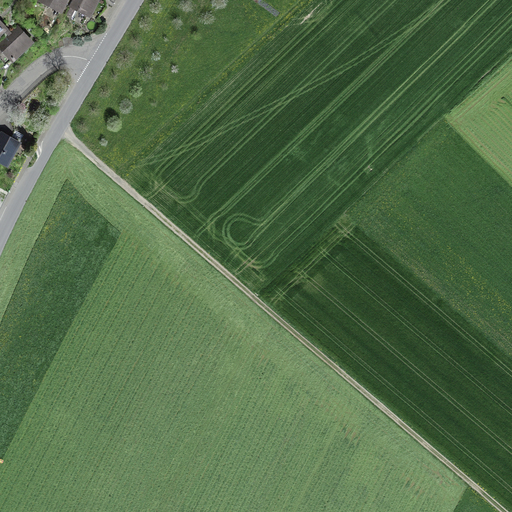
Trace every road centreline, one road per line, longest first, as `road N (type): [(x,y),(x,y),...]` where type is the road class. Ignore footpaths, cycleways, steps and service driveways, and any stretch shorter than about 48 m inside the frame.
road 1 (track): [(59,125),(504,511)]
road 2 (tertiary): [(96,64),(0,238)]
